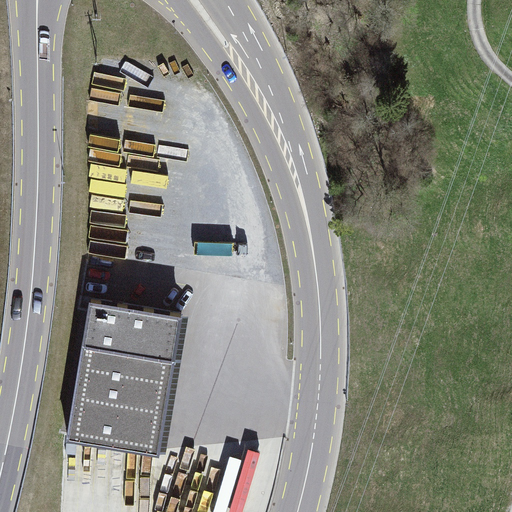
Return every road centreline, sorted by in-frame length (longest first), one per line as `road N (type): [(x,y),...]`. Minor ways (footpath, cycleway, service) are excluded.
road 1 (secondary): [(37,0),(36,229),(0,477)]
road 2 (secondary): [(297,511),(318,402),(321,315),(306,220),(278,129)]
road 3 (secondary): [(173,0),(245,100),(278,129)]
road 4 (secondary): [(278,129),(273,87),(222,0)]
